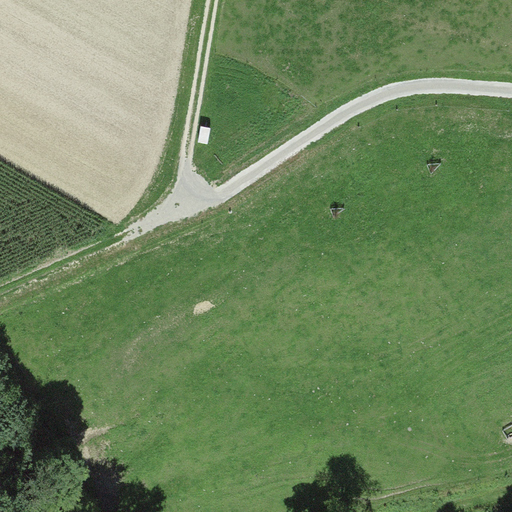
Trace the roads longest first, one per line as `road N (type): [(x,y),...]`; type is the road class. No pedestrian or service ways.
road 1 (track): [(218,0),(195,141),(175,206),(0,289)]
road 2 (track): [(511,78),(403,78),(175,206)]
